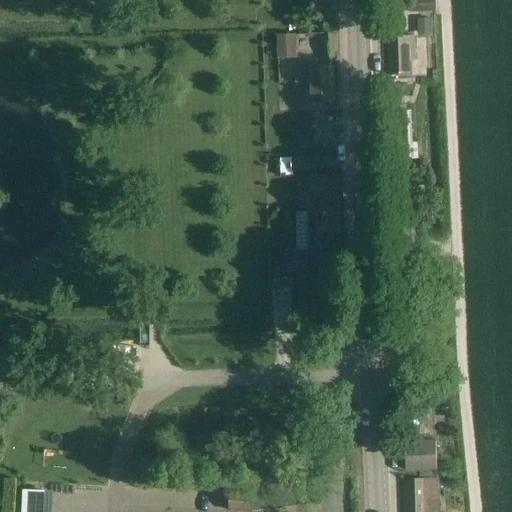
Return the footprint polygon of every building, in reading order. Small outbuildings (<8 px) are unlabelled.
[(408,0),(409,13),(434,12),(433,0),(408,0)] [(430,18),(417,18),(418,34),(431,34),(430,18)] [(296,35),(277,36),(278,50),(296,49),(296,35)] [(414,35),(390,36),(387,36),(388,75),(410,74),(410,60),(415,60),(414,35)] [(312,68),(295,69),(295,83),(304,82),(304,103),(313,102),(313,103),(333,102),(332,67),(312,68)] [(409,85),(394,86),(395,97),(410,97),(409,85)] [(407,111),(407,105),(400,105),(403,159),(418,159),(417,143),(413,143),(411,111),(407,111)] [(318,148),(318,147),(317,135),(299,136),(299,148),(318,148)] [(332,156),(313,157),(314,171),(333,170),(332,156)] [(292,158),(292,172),(314,171),(313,157),(292,158)] [(308,212),(308,213),(340,211),(339,175),(307,176),(308,192),(317,192),(318,211),(308,212)] [(393,212),(404,211),(416,211),(416,207),(429,207),(428,186),(415,186),(415,190),(392,191),(393,212)] [(308,213),(310,249),(341,248),(340,211),(308,213)] [(287,251),(288,269),(308,269),(307,250),(287,251)] [(403,511),(431,511),(431,491),(436,491),(436,479),(437,479),(436,442),(406,443),(407,471),(419,470),(420,479),(403,480),(403,511)] [(233,481),(234,464),(223,464),(223,480),(233,481)] [(251,511),(252,493),(231,492),(230,510),(251,511)]
